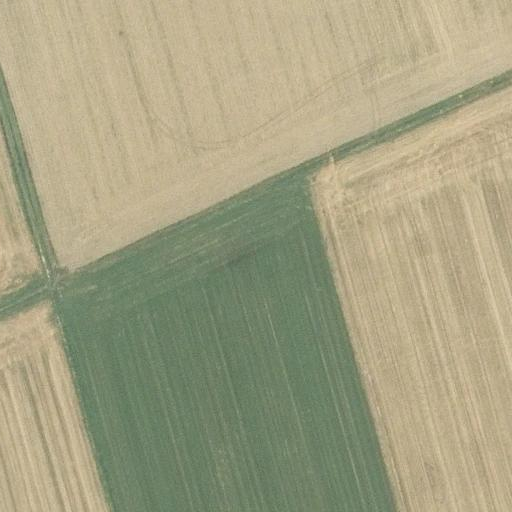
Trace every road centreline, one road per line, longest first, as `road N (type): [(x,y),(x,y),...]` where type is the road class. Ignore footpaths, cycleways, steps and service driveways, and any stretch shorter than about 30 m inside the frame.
road 1 (track): [(511,80),(50,285),(112,511)]
road 2 (track): [(0,310),(50,285),(0,106)]
